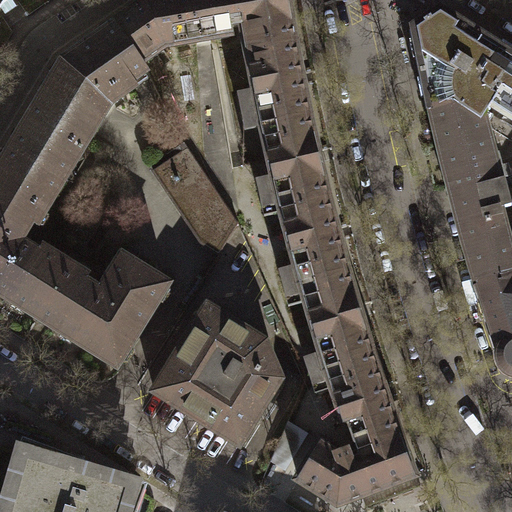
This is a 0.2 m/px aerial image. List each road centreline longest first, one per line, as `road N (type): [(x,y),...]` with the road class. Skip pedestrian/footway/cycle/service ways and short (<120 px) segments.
road 1 (residential): [(489,511),(407,266),(349,0)]
road 2 (residential): [(241,511),(0,362)]
road 3 (residential): [(99,0),(38,45),(0,108)]
